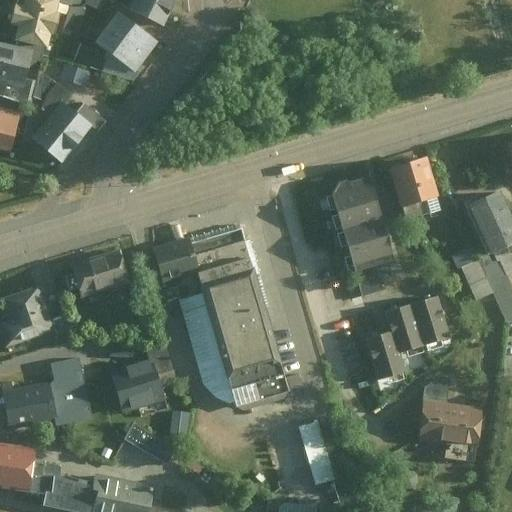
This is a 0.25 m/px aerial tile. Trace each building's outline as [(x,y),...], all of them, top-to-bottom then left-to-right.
[(59,0),(23,0),(15,35),(49,43),(59,0)] [(81,32),(86,2),(74,0),(72,0),(67,29),(81,32)] [(178,0),(129,0),(166,22),(178,0)] [(135,73),(160,36),(119,7),(93,45),(135,73)] [(0,76),(28,81),(34,49),(0,43),(0,76)] [(67,78),(87,83),(91,69),(71,64),(67,78)] [(35,136),(64,160),(95,123),(66,99),(35,136)] [(0,146),(14,149),(23,109),(0,103),(0,146)] [(442,194),(432,156),(394,167),(404,205),(442,194)] [(330,185),(342,224),(385,211),(373,171),(330,185)] [(511,197),(506,183),(466,199),(489,256),(511,246),(511,197)] [(342,224),(354,264),(398,250),(385,211),(342,224)] [(252,400),(299,385),(246,216),(189,233),(201,271),(208,293),(187,299),(214,388),(226,398),(239,401),(252,400)] [(189,233),(154,243),(166,282),(201,271),(189,233)] [(133,278),(123,245),(75,259),(84,292),(133,278)] [(364,293),(384,288),(380,272),(360,277),(364,293)] [(58,332),(43,282),(4,294),(10,315),(0,318),(0,322),(8,348),(58,332)] [(441,291),(416,299),(429,344),(454,337),(441,291)] [(429,344),(416,299),(388,306),(394,327),(401,352),(429,344)] [(401,352),(394,327),(368,334),(380,376),(406,369),(401,352)] [(153,353),(111,366),(125,409),(167,396),(153,353)] [(48,384),(55,421),(56,427),(91,420),(79,359),(50,364),(53,384),(48,384)] [(435,375),(426,385),(422,439),(480,445),(485,402),(450,397),(453,378),(435,375)] [(55,421),(48,384),(1,393),(4,406),(8,430),(55,421)] [(175,409),(173,437),(189,438),(191,410),(175,409)] [(319,419),(300,425),(318,484),(338,478),(319,419)] [(170,462),(179,447),(136,422),(127,437),(170,462)] [(33,451),(0,446),(0,489),(28,493),(33,451)] [(35,498),(99,511),(205,511),(153,500),(156,485),(88,470),(85,483),(41,473),(35,498)]
